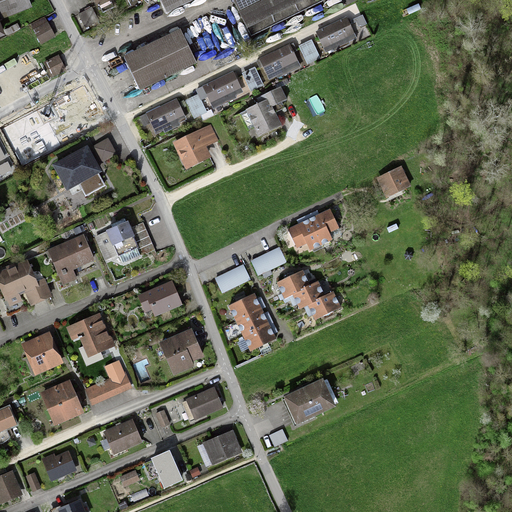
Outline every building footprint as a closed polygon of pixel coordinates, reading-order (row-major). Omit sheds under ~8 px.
[(160,0),(167,13),(193,0),(233,0),(251,35),(326,0),(160,0)] [(98,21),(92,8),(79,14),(85,27),(98,21)] [(47,18),(31,26),(41,45),(56,37),(47,18)] [(332,26),(341,44),(356,37),(348,19),(332,26)] [(341,44),(332,26),(318,33),(326,51),(341,44)] [(197,63),(180,29),(123,56),(140,90),(197,63)] [(313,41),(300,47),(309,65),(322,59),(313,41)] [(275,53),(284,72),(300,65),(291,45),(275,53)] [(284,72),(275,53),(261,60),(270,79),(284,72)] [(59,57),(45,64),(52,79),(66,72),(59,57)] [(256,68),(243,74),(252,92),(265,86),(256,68)] [(218,80),(227,98),(243,90),(235,72),(218,80)] [(227,98),(218,80),(203,87),(212,105),(227,98)] [(80,85),(64,93),(86,135),(102,126),(80,85)] [(267,98),(245,108),(258,135),(280,125),(272,108),(285,101),(278,87),(265,93),(267,98)] [(199,95),(186,102),(194,120),(208,113),(199,95)] [(161,107),(170,125),(185,118),(177,100),(161,107)] [(170,125),(161,107),(147,114),(155,132),(170,125)] [(32,116),(8,127),(18,148),(42,137),(32,116)] [(210,126),(175,142),(188,170),(214,157),(209,147),(218,142),(210,126)] [(108,140),(95,147),(102,160),(115,153),(108,140)] [(88,147),(55,165),(69,191),(81,185),(87,197),(106,186),(100,175),(102,173),(88,147)] [(403,166),(378,178),(387,198),(412,186),(403,166)] [(310,220),(322,245),(336,239),(333,233),(341,229),(332,210),(310,220)] [(112,229),(96,236),(105,256),(117,251),(122,263),(154,250),(143,223),(129,228),(125,217),(110,224),(112,229)] [(322,245),(310,220),(291,229),(300,248),(309,244),(312,250),(322,245)] [(85,236),(31,258),(40,282),(46,279),(62,273),(95,260),(85,236)] [(272,252),(278,266),(287,262),(280,248),(272,252)] [(278,266),(272,252),(265,255),(271,269),(278,266)] [(271,269),(265,255),(258,258),(265,272),(271,269)] [(31,258),(0,270),(0,283),(9,306),(24,300),(22,295),(27,294),(31,305),(53,297),(46,279),(40,282),(31,258)] [(265,272),(258,258),(251,261),(258,275),(265,272)] [(236,269),(242,283),(251,280),(244,265),(236,269)] [(242,283),(236,269),(229,272),(235,287),(242,283)] [(295,295),(312,286),(305,271),(279,284),(286,299),(295,295)] [(235,287),(229,272),(222,275),(229,289),(235,287)] [(229,289),(222,275),(216,278),(222,292),(229,289)] [(175,281),(141,295),(148,313),(155,311),(158,318),(186,306),(175,281)] [(309,306),(328,296),(321,282),(312,286),(295,295),(302,309),(309,306)] [(328,296),(309,306),(317,321),(344,308),(336,292),(328,296)] [(236,320),(264,307),(258,293),(230,306),(236,320)] [(264,307),(236,320),(244,335),(271,322),(264,307)] [(102,314),(68,328),(73,342),(82,338),(92,362),(118,351),(102,314)] [(271,322),(244,335),(252,352),(280,339),(271,322)] [(194,329),(162,342),(177,377),(209,363),(194,329)] [(52,333),(23,345),(37,376),(65,363),(52,333)] [(126,372),(86,390),(93,406),(133,389),(126,372)] [(72,380),(42,393),(57,427),(86,414),(72,380)] [(328,380),(289,397),(302,424),(340,407),(328,380)] [(216,387),(188,399),(197,421),(225,409),(216,387)] [(13,407),(0,412),(0,433),(20,425),(13,407)] [(166,411),(156,415),(162,429),(171,425),(166,411)] [(134,420),(106,432),(116,455),(144,443),(134,420)] [(284,430),(270,436),(276,449),(289,442),(284,430)] [(235,431),(204,443),(214,466),(244,454),(235,431)] [(69,450),(43,460),(52,482),(78,472),(69,450)] [(173,452),(152,460),(164,489),(185,481),(173,452)] [(137,471),(121,477),(125,488),(141,482),(137,471)] [(14,472),(0,477),(0,502),(1,505),(24,496),(14,472)] [(36,473),(26,476),(32,492),(42,489),(36,473)] [(87,511),(83,500),(62,509),(63,511),(87,511)]
